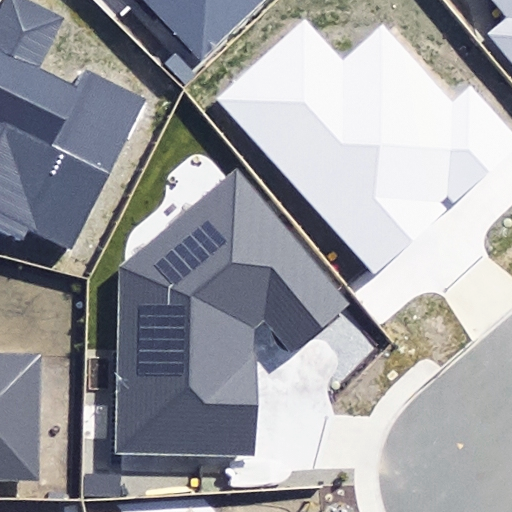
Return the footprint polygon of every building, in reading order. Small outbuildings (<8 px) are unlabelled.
[(0,230),(23,242),(29,229),(74,252),(151,100),(89,69),(79,89),(35,67),(58,22),(13,0),(10,0),(0,21),(0,230)] [(142,0),(199,61),(265,0),(142,0)] [(491,35),(511,58),(511,0),(494,0),(510,18),(491,35)] [(215,100),(374,274),(445,209),(439,203),(448,194),(455,202),(511,150),(511,129),(470,84),(451,101),(380,22),(341,57),(305,18),(215,100)] [(119,454),(254,453),(253,327),(266,317),(293,350),(348,304),(236,170),(118,268),(119,454)] [(0,479),(40,480),(42,352),(0,350),(0,479)]
